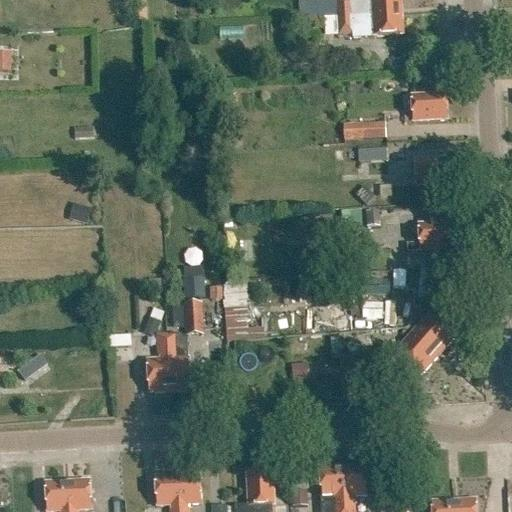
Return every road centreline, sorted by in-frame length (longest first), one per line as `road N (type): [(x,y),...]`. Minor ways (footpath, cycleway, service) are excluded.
road 1 (unclassified): [(501,435),(391,423),(0,436)]
road 2 (residential): [(501,435),(473,0)]
